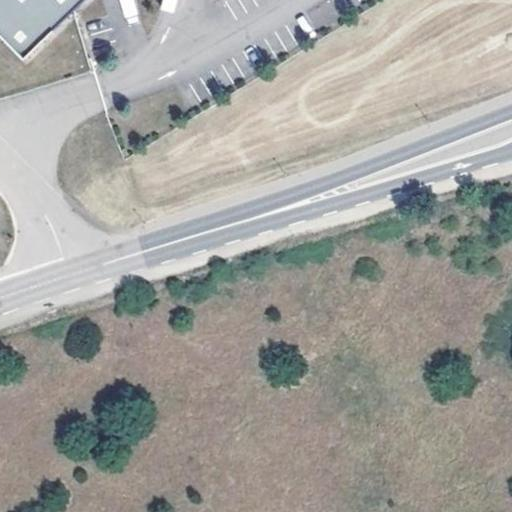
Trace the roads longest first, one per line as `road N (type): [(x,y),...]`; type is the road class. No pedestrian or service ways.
road 1 (secondary): [(0,298),(276,210)]
road 2 (secondary): [(511,111),(276,210)]
road 3 (secondary): [(276,210),(511,151)]
